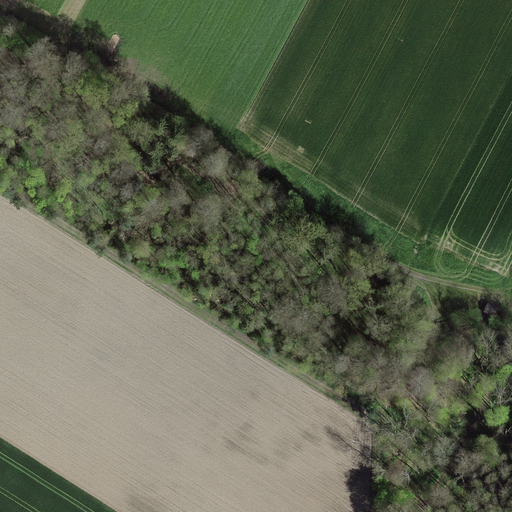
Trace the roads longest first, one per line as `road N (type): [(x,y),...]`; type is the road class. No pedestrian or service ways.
road 1 (track): [(0,186),(377,423),(374,511)]
road 2 (track): [(0,12),(415,250)]
